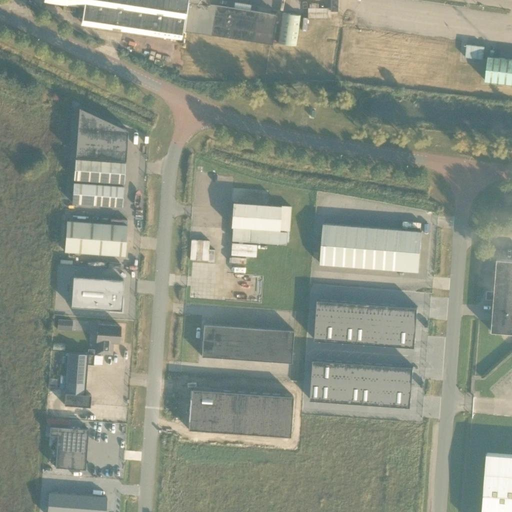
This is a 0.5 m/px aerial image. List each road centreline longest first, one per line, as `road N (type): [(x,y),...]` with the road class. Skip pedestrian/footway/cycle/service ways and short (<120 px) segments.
road 1 (unclassified): [(143,511),(169,167),(194,103)]
road 2 (unclassified): [(439,511),(466,167)]
road 3 (unclassified): [(466,167),(296,138),(194,103)]
road 4 (unclassified): [(194,103),(0,14)]
